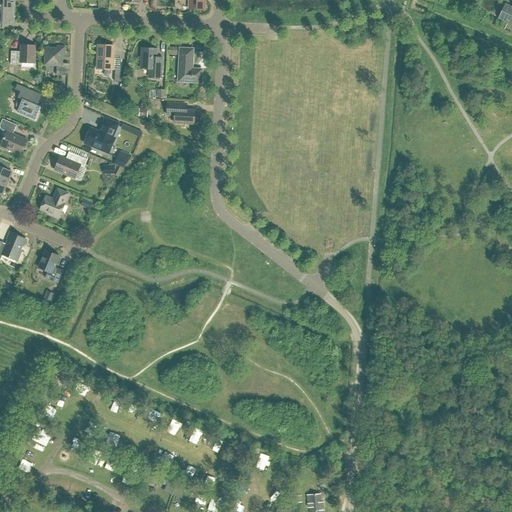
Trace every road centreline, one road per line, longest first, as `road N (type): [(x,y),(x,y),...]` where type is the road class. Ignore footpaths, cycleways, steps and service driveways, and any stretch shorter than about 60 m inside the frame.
road 1 (unclassified): [(347,511),(359,337),(327,297),(218,208),(220,26)]
road 2 (residential): [(13,217),(43,148),(73,119),(79,18)]
road 3 (residential): [(79,18),(220,26)]
